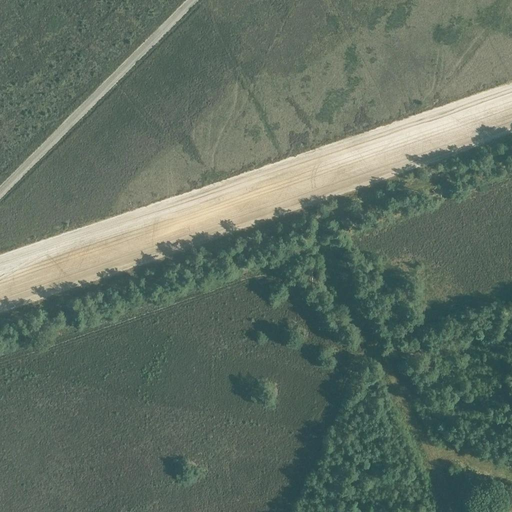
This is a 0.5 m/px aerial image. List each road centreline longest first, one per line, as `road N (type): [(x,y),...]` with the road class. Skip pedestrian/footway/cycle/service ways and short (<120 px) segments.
road 1 (track): [(0,366),(270,277),(298,293),(356,359)]
road 2 (track): [(376,347),(457,511)]
road 3 (track): [(356,359),(447,308),(511,290)]
road 4 (track): [(283,511),(356,359)]
